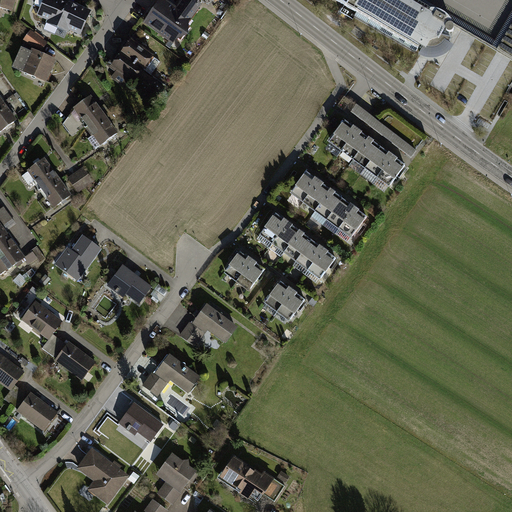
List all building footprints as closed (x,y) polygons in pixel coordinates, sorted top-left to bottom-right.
[(13,0),(0,0),(0,8),(11,11),(13,0)] [(57,25),(68,0),(67,0),(42,0),(37,14),(48,18),(47,20),(57,25)] [(92,8),(73,0),(67,0),(68,0),(57,25),(81,34),(92,8)] [(165,0),(160,0),(144,21),(173,42),(201,5),(193,0),(182,0),(177,8),(165,0)] [(415,0),(335,0),(357,13),(355,17),(419,53),(418,55),(425,57),(435,58),(444,55),(450,49),(453,43),(449,42),(451,36),(441,34),(444,28),(446,30),(450,32),(453,29),(454,26),(453,24),(451,22),(451,20),(450,18),(445,12),(436,8),(429,8),(415,0)] [(511,22),(497,50),(511,58),(511,22)] [(29,29),(23,38),(38,49),(44,41),(29,29)] [(128,37),(118,50),(144,69),(154,56),(128,37)] [(53,59),(29,49),(21,70),(45,80),(53,59)] [(144,69),(118,50),(102,73),(123,88),(130,78),(135,82),(144,69)] [(77,110),(65,121),(71,131),(85,121),(88,126),(106,114),(92,94),(74,106),(77,110)] [(0,132),(18,121),(4,101),(0,104),(0,132)] [(89,138),(96,148),(119,133),(106,114),(88,126),(94,135),(89,138)] [(490,124),(480,118),(477,123),(487,129),(490,124)] [(356,128),(343,119),(325,145),(338,154),(356,128)] [(368,137),(356,128),(338,154),(350,162),(368,137)] [(381,146),(368,137),(350,162),(363,171),(381,146)] [(393,155),(381,146),(363,171),(375,180),(393,155)] [(406,164),(393,155),(375,180),(387,189),(406,164)] [(58,176),(46,158),(22,175),(29,185),(34,181),(40,189),(58,176)] [(82,168),(68,177),(77,190),(91,181),(82,168)] [(319,179),(306,170),(288,196),(300,205),(319,179)] [(72,195),(58,176),(40,189),(53,208),(72,195)] [(331,188),(319,179),(300,205),(313,214),(331,188)] [(344,197),(331,188),(313,214),(325,223),(344,197)] [(356,206),(344,197),(325,223),(338,232),(356,206)] [(368,215),(356,206),(338,232),(350,241),(368,215)] [(287,222),(274,213),(256,238),(268,247),(287,222)] [(0,247),(12,239),(0,221),(0,247)] [(290,224),(287,222),(268,247),(281,256),(289,245),(296,234),(299,231),(293,226),(290,224)] [(311,239),(299,231),(296,234),(289,245),(281,256),(293,265),(311,239)] [(67,248),(57,263),(80,279),(100,250),(80,237),(71,251),(67,248)] [(12,239),(0,247),(0,272),(1,274),(25,257),(12,239)] [(324,248),(311,239),(293,265),(306,274),(324,248)] [(30,251),(35,262),(45,257),(39,246),(30,251)] [(336,257),(324,248),(306,274),(318,283),(336,257)] [(255,258),(242,249),(225,274),(238,283),(255,258)] [(268,268),(255,258),(238,283),(251,292),(268,268)] [(121,264),(105,285),(114,292),(111,296),(120,302),(125,295),(138,304),(151,287),(121,264)] [(296,288),(283,278),(266,303),(279,312),(296,288)] [(309,297),(296,288),(279,312),(292,321),(309,297)] [(54,337),(64,324),(34,302),(20,320),(51,342),(54,337)] [(207,304),(194,321),(224,344),(237,328),(207,304)] [(54,337),(51,342),(45,350),(56,358),(53,362),(83,384),(97,364),(70,345),(69,347),(54,337)] [(16,385),(25,372),(0,353),(0,381),(12,390),(16,385)] [(167,353),(144,386),(159,397),(169,382),(188,395),(201,377),(167,353)] [(16,385),(12,390),(6,398),(18,406),(15,410),(45,432),(59,412),(32,393),(30,395),(16,385)] [(136,403),(120,424),(136,436),(139,432),(152,442),(165,425),(136,403)] [(92,448),(78,468),(95,480),(88,490),(108,505),(130,476),(92,448)] [(167,482),(160,493),(174,505),(198,471),(190,466),(190,459),(184,461),(173,454),(163,469),(164,472),(162,477),(167,482)] [(248,466),(233,457),(219,477),(241,492),(239,494),(247,500),(252,492),(262,499),(264,495),(274,502),(284,487),(263,472),(261,475),(255,471),(253,473),(247,468),(248,466)] [(282,472),(278,477),(285,482),(289,477),(282,472)] [(155,501),(147,510),(148,511),(149,511),(167,511),(168,511),(155,501)]
